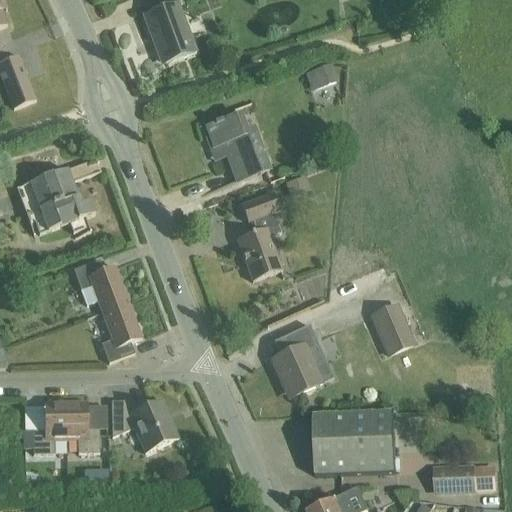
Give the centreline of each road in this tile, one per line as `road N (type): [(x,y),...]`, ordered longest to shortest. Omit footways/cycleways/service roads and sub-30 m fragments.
road 1 (secondary): [(212,376),(68,0)]
road 2 (residential): [(0,383),(212,376)]
road 3 (secondary): [(273,511),(212,376)]
